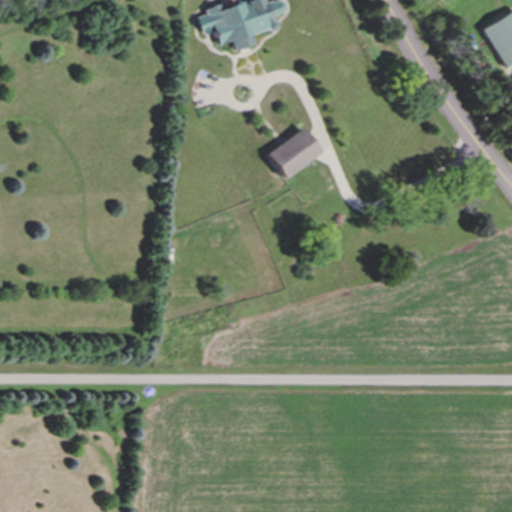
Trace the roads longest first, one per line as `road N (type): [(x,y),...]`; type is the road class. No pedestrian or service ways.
road 1 (residential): [(0,379),(511,381)]
road 2 (residential): [(511,191),(447,108),(384,0)]
